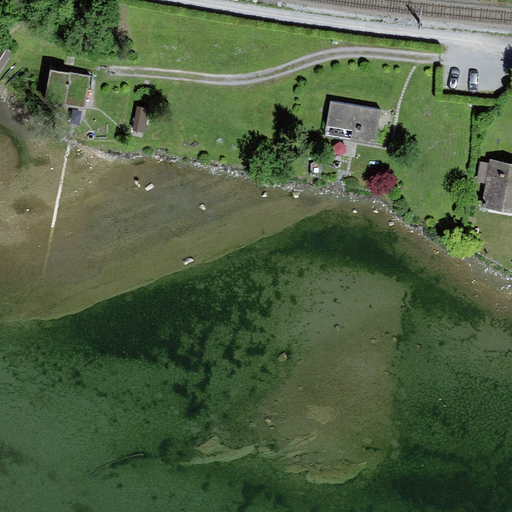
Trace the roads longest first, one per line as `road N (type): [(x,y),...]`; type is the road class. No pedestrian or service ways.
road 1 (track): [(455,39),(453,62),(344,51),(248,81),(106,73)]
road 2 (track): [(189,0),(511,45)]
